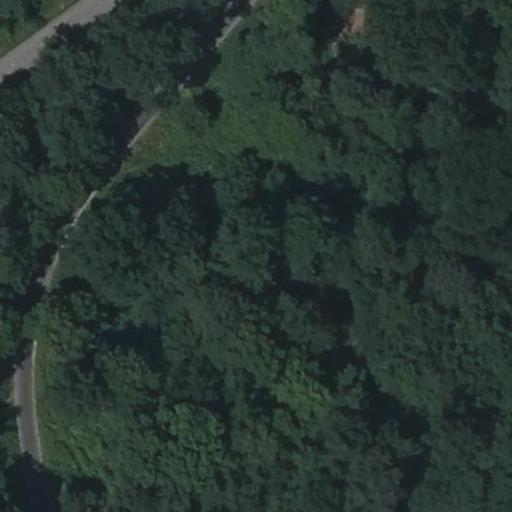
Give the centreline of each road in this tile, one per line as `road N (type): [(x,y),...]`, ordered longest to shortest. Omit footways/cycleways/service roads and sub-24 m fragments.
road 1 (unclassified): [(44,511),(27,415),(28,350),(45,255),(107,151),(247,0)]
road 2 (tertiary): [(109,0),(0,76)]
